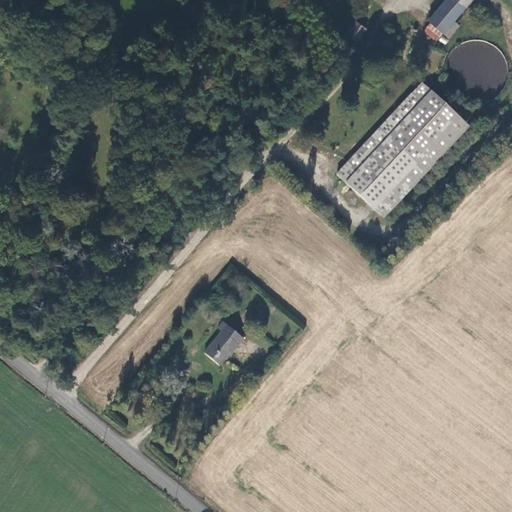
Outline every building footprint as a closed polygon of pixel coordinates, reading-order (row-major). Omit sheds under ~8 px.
[(338,0),(327,0),(322,6),(329,11),(338,0)] [(429,21),(441,33),(452,20),(469,0),(444,0),(427,20),(429,21)] [(452,20),(441,33),(448,38),(458,26),(452,20)] [(429,21),(422,29),(436,40),(441,33),(429,21)] [(352,46),(365,28),(354,22),(342,40),(352,46)] [(467,126),(421,82),(335,172),(381,216),(467,126)] [(225,356),(228,357),(242,340),(221,323),(216,330),(219,333),(202,353),(217,366),(225,356)]
